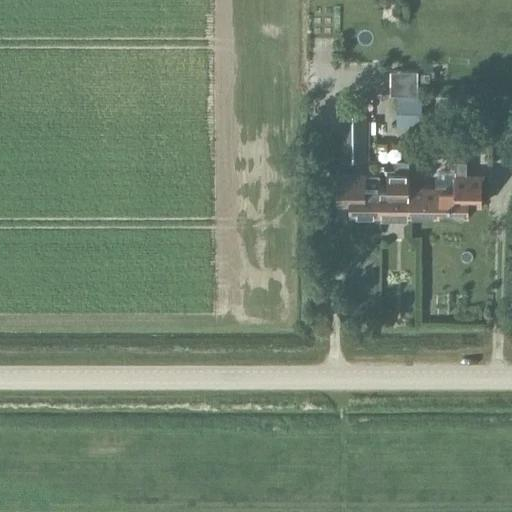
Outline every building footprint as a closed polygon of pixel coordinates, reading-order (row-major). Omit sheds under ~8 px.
[(402,84),(432,84),(433,43),(403,43),(402,84)] [(336,103),(335,84),(318,85),(318,103),(336,103)] [(396,95),(396,126),(421,126),(421,95),(396,95)] [(511,96),(501,96),(501,123),(511,123),(511,96)] [(365,160),(365,115),(360,109),(341,109),(340,160),(365,160)] [(466,215),(466,216),(467,216),(467,203),(480,203),(480,173),(466,173),(466,159),(455,159),(455,185),(437,185),(437,215),(466,215)] [(408,185),(408,160),(395,160),(394,169),(387,168),(387,185),(379,185),(379,215),(408,215),(408,185)] [(379,215),(379,185),(379,173),(336,173),(336,203),(349,203),(349,216),(351,216),(351,215),(379,215)] [(408,215),(437,215),(437,185),(408,185),(408,215)]
